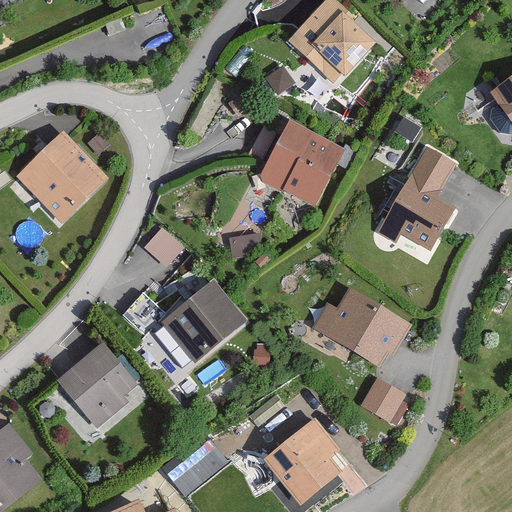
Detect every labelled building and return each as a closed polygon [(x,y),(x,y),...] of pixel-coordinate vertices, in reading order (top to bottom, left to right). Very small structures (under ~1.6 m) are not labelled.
[(291,40),(335,84),(375,45),(331,0),(291,40)] [(511,79),(497,89),(511,111),(511,79)] [(262,181),(317,209),(349,148),(294,120),(262,181)] [(18,175),(62,222),(110,176),(66,130),(18,175)] [(407,234),(435,250),(459,208),(440,197),(462,161),(434,144),(380,235),(400,246),(407,234)] [(165,224),(148,243),(170,263),(187,244),(165,224)] [(165,321),(196,362),(250,321),(219,280),(165,321)] [(319,327),(386,364),(395,349),(406,355),(421,329),(354,293),(345,311),(332,304),(319,327)] [(114,350),(67,385),(98,425),(131,401),(126,394),(139,384),(114,350)] [(370,405),(395,419),(408,397),(382,383),(370,405)] [(77,403),(67,412),(88,435),(98,426),(77,403)] [(272,458),(308,503),(346,472),(335,459),(344,452),(319,421),(272,458)] [(0,442),(0,511),(1,511),(42,480),(7,436),(0,442)] [(166,468),(186,493),(225,461),(205,437),(166,468)] [(122,511),(182,511),(181,508),(170,511),(149,511),(146,503),(122,511)]
